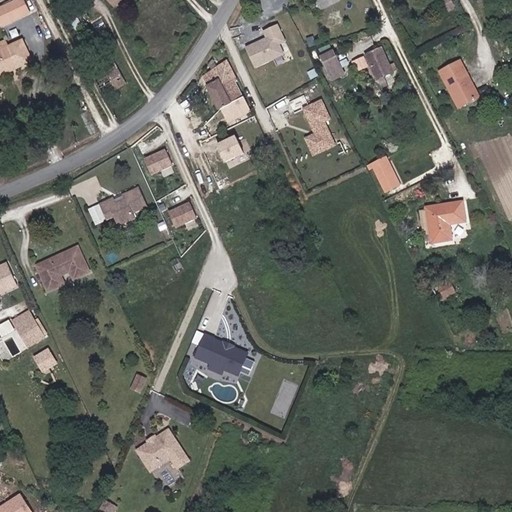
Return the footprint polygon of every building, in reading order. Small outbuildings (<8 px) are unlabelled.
[(0,21),(1,25),(29,12),(22,0),(18,0),(0,8),(0,21)] [(321,12),(341,2),(340,0),(317,0),(316,1),(321,12)] [(244,44),(255,68),(285,55),(280,44),(285,42),(277,23),(262,30),(265,35),(244,44)] [(14,70),(32,62),(23,42),(8,48),(0,52),(0,71),(13,66),(14,70)] [(0,52),(8,48),(5,43),(0,45),(0,52)] [(392,73),(381,49),(366,55),(377,80),(392,73)] [(338,63),(333,52),(321,58),(327,69),(338,63)] [(126,84),(113,59),(94,68),(90,71),(89,71),(94,81),(104,97),(105,97),(126,84)] [(251,111),(244,97),(242,98),(234,83),(238,81),(227,61),(203,77),(220,111),(221,110),(227,122),(251,111)] [(479,98),(460,61),(440,72),(459,108),(479,98)] [(344,75),(338,63),(327,69),(333,80),(344,75)] [(0,76),(14,70),(13,66),(0,71),(0,76)] [(331,120),(321,99),(300,109),(312,134),(304,137),(312,156),(337,145),(327,122),(331,120)] [(230,128),(254,117),(251,111),(227,122),(230,128)] [(235,135),(216,143),(224,163),(243,155),(235,135)] [(164,148),(143,158),(151,176),(172,165),(164,148)] [(400,185),(386,158),(372,165),(374,168),(386,192),(400,185)] [(133,214),(147,207),(138,189),(124,196),(126,201),(116,205),(114,200),(101,205),(108,220),(115,217),(120,226),(135,219),(133,214)] [(188,203),(169,212),(177,229),(196,220),(188,203)] [(449,224),(466,222),(463,203),(427,208),(427,210),(432,243),(452,240),(449,224)] [(432,241),(427,210),(420,211),(425,242),(432,241)] [(61,276),(70,272),(73,280),(90,273),(78,247),(36,266),(48,292),(58,288),(54,279),(61,276)] [(184,270),(178,259),(172,262),(178,273),(184,270)] [(0,293),(17,286),(7,264),(0,266),(0,293)] [(65,284),(61,276),(54,279),(58,288),(65,284)] [(201,325),(217,330),(230,295),(214,289),(201,325)] [(15,326),(32,316),(29,312),(13,322),(15,326)] [(45,338),(32,316),(15,326),(26,343),(39,334),(42,339),(45,338)] [(0,324),(0,338),(16,332),(11,320),(0,324)] [(28,347),(42,339),(39,334),(26,343),(28,347)] [(208,350),(213,340),(213,338),(206,335),(201,347),(208,350)] [(248,354),(234,348),(233,348),(231,348),(225,346),(224,344),(223,344),(213,340),(208,350),(201,347),(198,346),(194,357),(211,364),(214,362),(224,366),(226,370),(239,375),(248,354)] [(55,363),(52,358),(42,363),(44,368),(55,363)] [(226,370),(211,364),(209,369),(224,375),(226,370)] [(140,393),(146,379),(138,376),(132,389),(140,393)] [(189,461),(169,431),(157,439),(156,439),(156,442),(153,444),(150,443),(150,444),(138,451),(148,467),(157,462),(161,462),(170,456),(171,458),(178,468),(189,461)] [(151,471),(171,458),(170,456),(161,462),(157,462),(148,467),(151,471)] [(0,511),(31,511),(20,495),(0,507),(0,511)] [(115,511),(118,508),(106,501),(101,509),(106,511),(115,511)]
